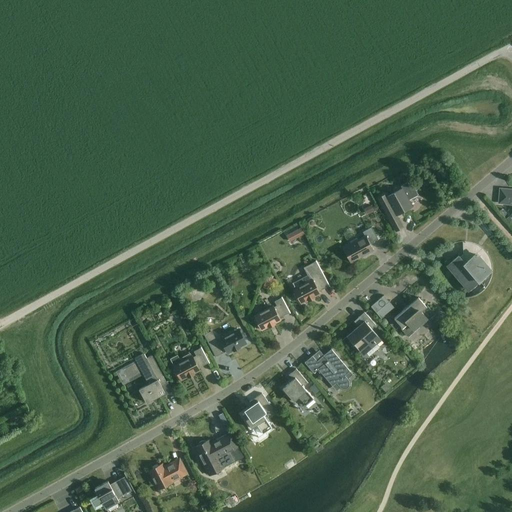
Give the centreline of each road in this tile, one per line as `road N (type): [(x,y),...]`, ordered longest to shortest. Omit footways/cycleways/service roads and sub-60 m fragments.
road 1 (residential): [(12,511),(179,419),(416,254),(511,173)]
road 2 (residential): [(0,328),(509,52)]
